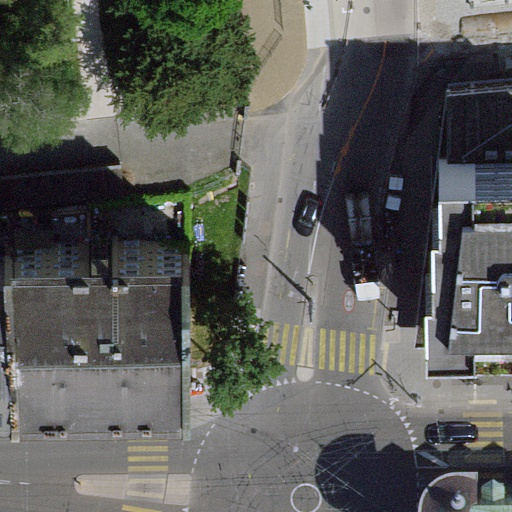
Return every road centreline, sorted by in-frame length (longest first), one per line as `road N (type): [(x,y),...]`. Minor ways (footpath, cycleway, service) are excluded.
road 1 (tertiary): [(381,55),(329,250),(307,502)]
road 2 (tertiary): [(0,482),(149,483),(307,502)]
road 3 (tertiary): [(307,502),(422,464),(511,458)]
